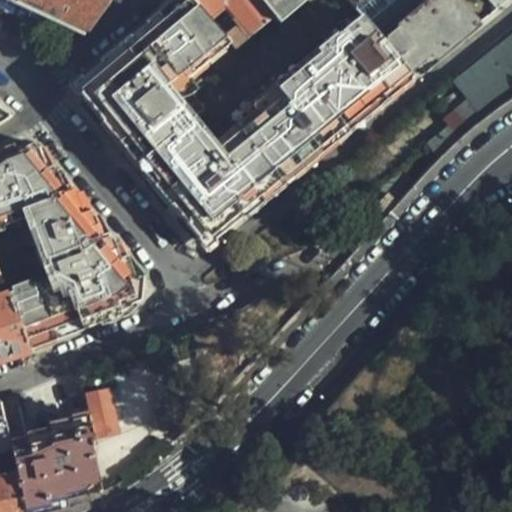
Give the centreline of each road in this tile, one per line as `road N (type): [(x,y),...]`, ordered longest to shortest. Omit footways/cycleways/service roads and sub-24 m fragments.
road 1 (primary): [(137,511),(204,464),(511,147)]
road 2 (residential): [(184,288),(511,15)]
road 3 (residential): [(39,99),(172,261),(184,288)]
road 4 (residential): [(0,383),(152,320),(184,288)]
road 5 (residential): [(134,0),(39,99)]
